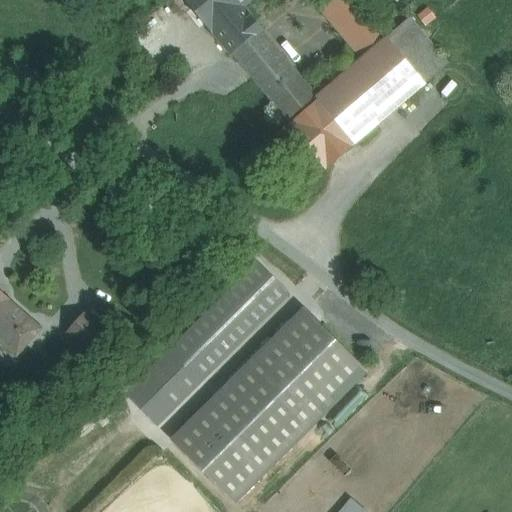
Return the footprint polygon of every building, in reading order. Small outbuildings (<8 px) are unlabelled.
[(187,0),(291,125),(319,102),(316,99),(339,80),(328,67),(306,86),(242,7),(250,0),(187,0)] [(385,39),(358,0),(337,0),(373,49),(385,39)] [(170,30),(156,43),(163,50),(176,37),(170,30)] [(339,80),(316,99),(319,102),(355,145),(424,86),(386,40),(339,80)] [(258,265),(128,395),(157,424),(287,295),(258,265)] [(7,301),(0,294),(0,340),(13,352),(24,339),(28,343),(39,330),(6,302),(7,301)] [(304,311),(174,441),(234,502),(365,372),(304,311)] [(87,313),(67,336),(90,356),(110,333),(87,313)] [(201,403),(250,356),(241,347),(192,394),(201,403)]
